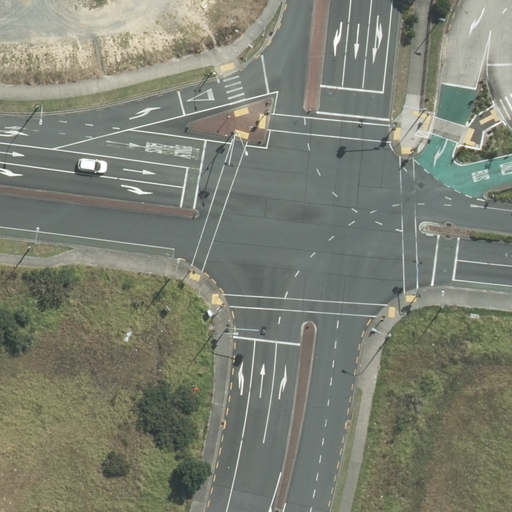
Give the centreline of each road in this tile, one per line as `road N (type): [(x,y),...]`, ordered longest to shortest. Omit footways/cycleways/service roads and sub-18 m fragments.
road 1 (tertiary): [(0,137),(114,120),(239,84),(295,57)]
road 2 (unclassified): [(0,156),(280,191)]
road 3 (unclassified): [(272,252),(0,214)]
road 4 (unclassified): [(238,511),(272,252)]
road 5 (unclassified): [(344,258),(326,415),(297,511)]
road 6 (tertiary): [(358,0),(346,198)]
road 7 (tertiary): [(511,265),(344,258)]
road 8 (tertiary): [(346,198),(511,220)]
road 9 (tertiary): [(280,191),(295,57)]
